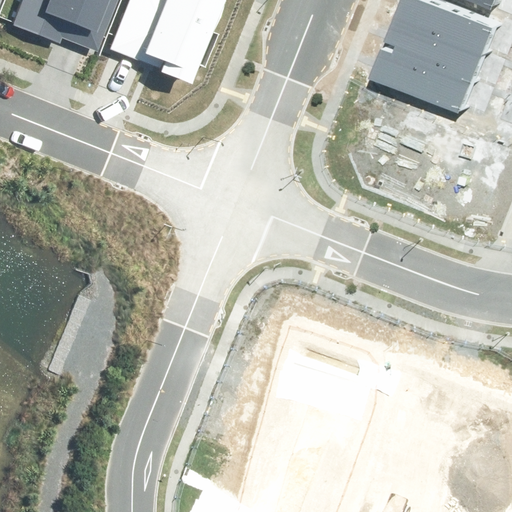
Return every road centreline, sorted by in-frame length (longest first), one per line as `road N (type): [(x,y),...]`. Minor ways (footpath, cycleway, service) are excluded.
road 1 (residential): [(216,204),(142,371),(118,511)]
road 2 (residential): [(216,204),(459,290)]
road 3 (residential): [(216,204),(0,113)]
road 4 (residential): [(459,290),(402,511)]
road 5 (residential): [(216,204),(297,0)]
